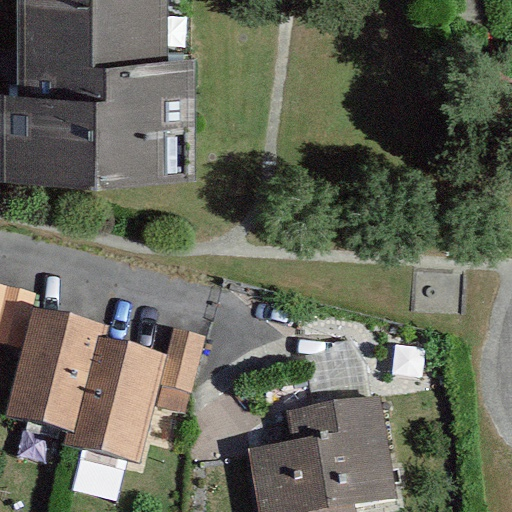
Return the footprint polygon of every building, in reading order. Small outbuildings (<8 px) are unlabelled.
[(20,0),(21,115),(111,115),(111,71),(170,70),(172,0),(155,0),(20,0)] [(9,112),(8,189),(196,192),(198,72),(170,70),(111,71),(111,115),(21,115),(9,112)] [(108,370),(111,353),(37,337),(35,309),(0,301),(0,364),(25,372),(9,441),(86,459),(108,370)] [(207,354),(179,347),(170,386),(108,370),(86,459),(82,476),(146,491),(167,407),(192,413),(207,354)] [(292,443),(249,449),(258,511),(384,511),(399,510),(382,396),(287,410),(292,443)]
